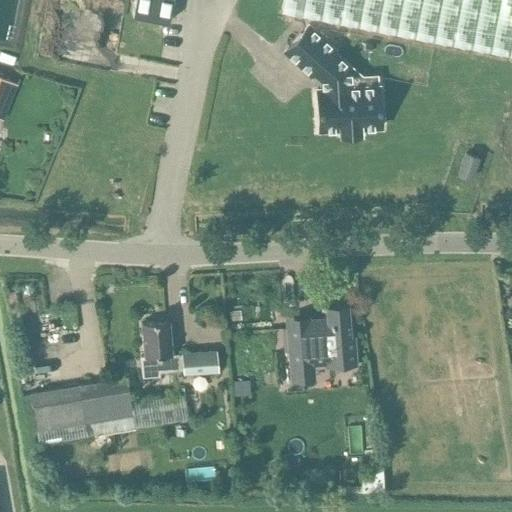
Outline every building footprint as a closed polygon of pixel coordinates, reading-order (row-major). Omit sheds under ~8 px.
[(134,0),(132,17),(168,24),(172,0),(134,0)] [(511,0),(283,0),(282,10),(511,54),(511,0)] [(335,49),(308,25),(284,51),(311,75),(313,73),(321,80),(321,89),(317,89),(320,130),(340,129),(341,134),(360,133),(360,128),(381,127),(378,86),(358,87),(326,58),(335,49)] [(0,121),(1,122),(18,84),(0,76),(0,121)] [(480,157),(465,152),(457,175),(472,180),(480,157)] [(350,334),(348,306),(326,308),(327,324),(310,326),(310,325),(286,327),(289,367),(354,363),(352,340),(350,340),(350,334)] [(184,369),(182,354),(172,355),(169,320),(142,322),(144,357),(157,356),(158,371),(184,369)] [(215,350),(182,353),(182,354),(184,369),(184,374),(217,371),(215,350)] [(127,377),(30,393),(39,444),(135,428),(127,377)] [(364,493),(384,492),(383,470),(371,471),(363,479),(364,493)] [(226,485),(235,484),(235,476),(225,476),(226,485)]
